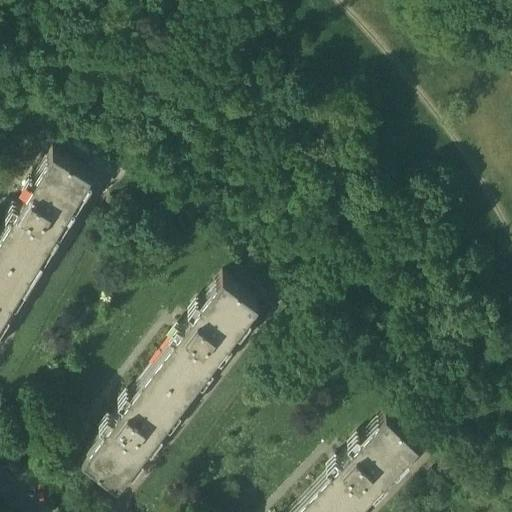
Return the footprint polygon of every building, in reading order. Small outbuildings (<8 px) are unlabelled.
[(0,312),(90,165),(52,142),(0,227),(0,312)] [(111,202),(115,196),(110,192),(106,199),(111,202)] [(116,479),(257,295),(222,268),(81,452),(116,479)] [(344,511),(417,436),(385,405),(283,511),(344,511)] [(431,476),(436,470),(432,466),(426,472),(431,476)]
